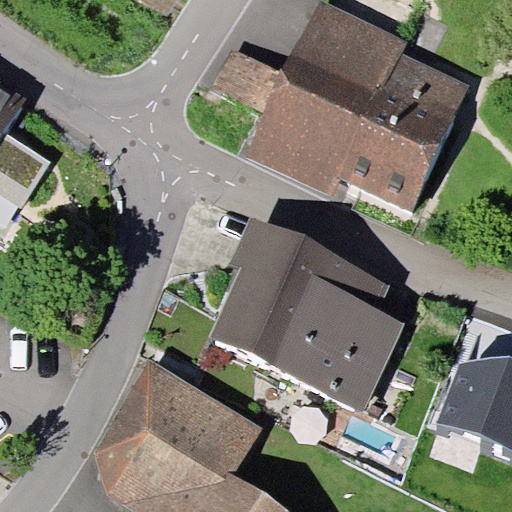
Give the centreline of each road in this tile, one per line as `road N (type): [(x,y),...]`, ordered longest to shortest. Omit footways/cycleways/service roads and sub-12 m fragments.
road 1 (residential): [(165,150),(138,293),(77,428),(21,511)]
road 2 (residential): [(165,150),(511,291)]
road 3 (residential): [(0,40),(125,123)]
road 4 (residential): [(205,0),(125,123)]
